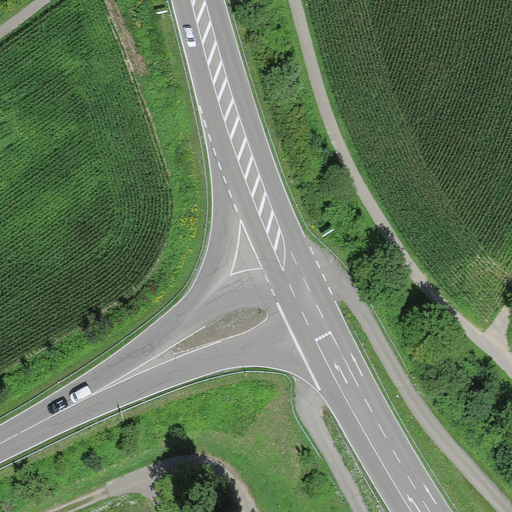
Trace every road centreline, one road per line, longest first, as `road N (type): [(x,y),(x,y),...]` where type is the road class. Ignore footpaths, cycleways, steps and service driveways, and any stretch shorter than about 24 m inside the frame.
road 1 (track): [(510,511),(441,436),(388,356),(359,288),(342,274),(306,296)]
road 2 (track): [(250,511),(221,467),(193,452),(38,511)]
road 3 (secondary): [(423,511),(306,296)]
road 4 (secondary): [(203,336),(0,449)]
road 5 (secondary): [(250,155),(232,273),(203,336)]
road 6 (secondary): [(250,155),(202,0)]
road 7 (secondary): [(306,296),(250,155)]
